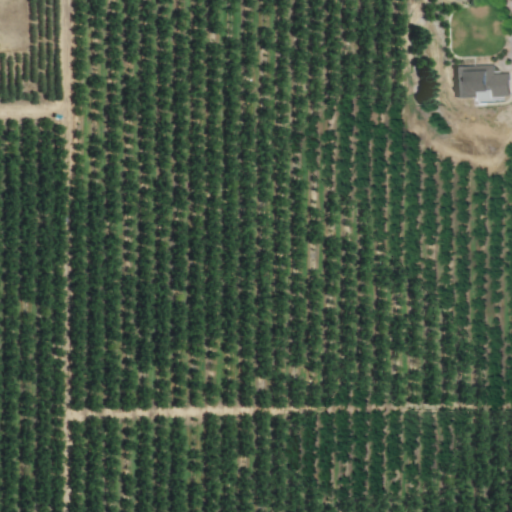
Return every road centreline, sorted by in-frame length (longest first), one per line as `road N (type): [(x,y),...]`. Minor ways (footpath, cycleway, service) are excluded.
road 1 (track): [(60,0),(68,407),(0,405)]
road 2 (track): [(68,402),(511,393)]
